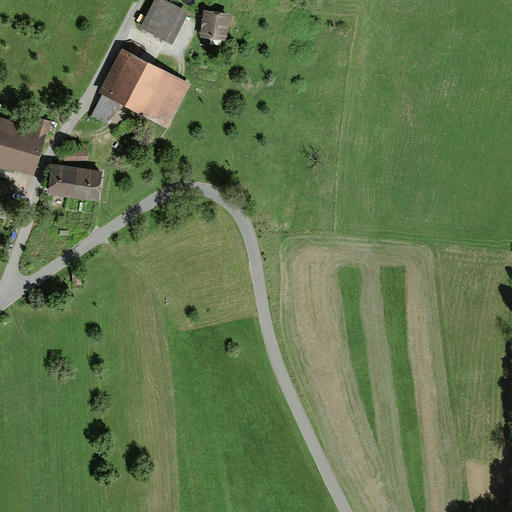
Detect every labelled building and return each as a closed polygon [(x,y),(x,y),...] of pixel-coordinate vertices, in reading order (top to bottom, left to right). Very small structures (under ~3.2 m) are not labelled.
[(171,0),(152,0),(140,25),(171,41),(188,8),(171,0)] [(200,35),(226,39),(230,13),(204,9),(202,18),(200,35)] [(101,89),(168,123),(190,80),(122,46),(101,89)] [(33,125),(0,114),(0,166),(8,169),(14,166),(34,172),(47,132),(49,133),(54,118),(37,112),(33,125)] [(88,148),(64,149),(64,160),(88,159),(88,148)] [(50,178),(48,191),(98,198),(100,186),(102,168),(53,161),(50,178)]
